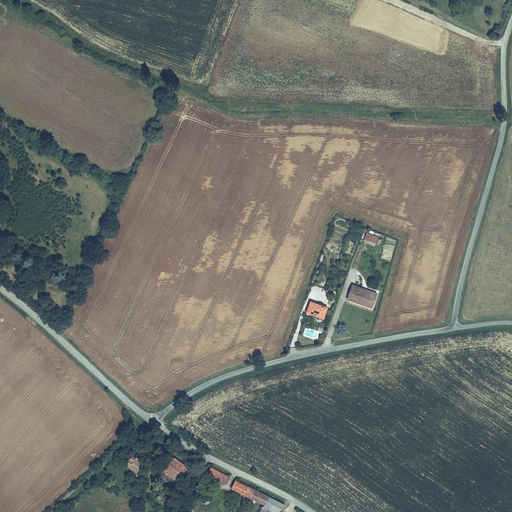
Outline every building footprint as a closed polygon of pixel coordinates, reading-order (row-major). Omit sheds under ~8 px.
[(375,238),(361,235),(360,243),(365,244),(365,243),(373,244),(375,238)] [(350,286),(345,301),(370,309),(375,294),(350,286)] [(324,310),(308,305),(303,318),(320,324),(324,310)] [(149,464),(136,453),(133,457),(131,456),(127,460),(138,471),(144,465),(147,467),(149,464)] [(178,481),(189,466),(174,455),(163,471),(178,481)] [(230,476),(211,466),(206,474),(226,483),(230,476)] [(265,503),(270,495),(237,478),(232,487),(265,503)] [(278,511),(287,503),(270,495),(261,511),(262,511),(278,511)]
